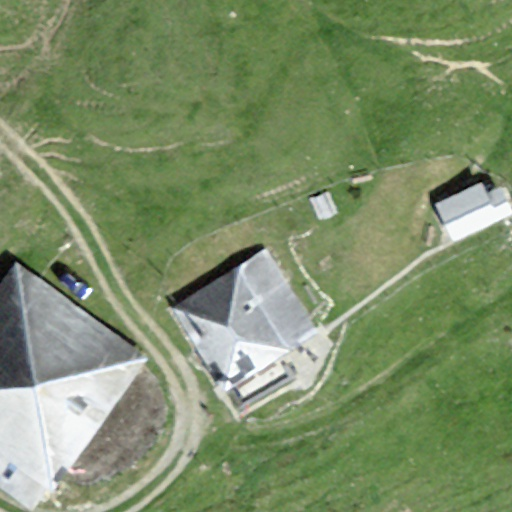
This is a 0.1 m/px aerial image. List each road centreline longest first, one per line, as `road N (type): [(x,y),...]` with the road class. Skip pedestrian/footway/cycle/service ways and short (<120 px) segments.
road 1 (track): [(0,133),(79,214),(116,284),(185,381),(193,432),(146,487)]
road 2 (track): [(390,416),(318,475),(146,487)]
road 3 (track): [(302,356),(357,337),(390,416)]
